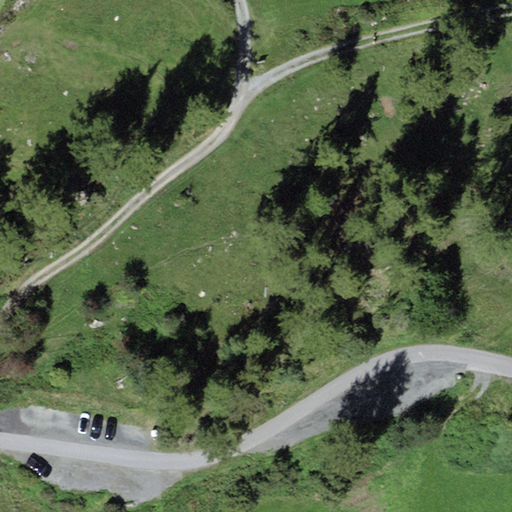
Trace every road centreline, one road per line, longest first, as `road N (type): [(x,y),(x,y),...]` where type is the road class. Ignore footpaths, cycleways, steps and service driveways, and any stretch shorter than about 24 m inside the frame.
road 1 (unclassified): [(0,440),(145,460),(218,455),(314,386),(422,349),(511,361)]
road 2 (track): [(0,321),(24,286),(101,235),(240,101)]
road 3 (track): [(511,5),(407,26),(309,58),(240,101)]
